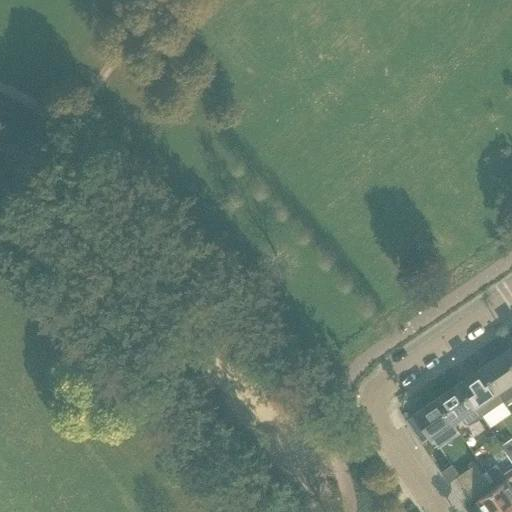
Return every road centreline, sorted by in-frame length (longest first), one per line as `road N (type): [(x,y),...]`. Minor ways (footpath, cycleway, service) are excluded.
road 1 (track): [(0,88),(142,185),(339,399)]
road 2 (track): [(0,249),(51,292),(252,511)]
road 3 (residential): [(435,511),(379,430),(384,384),(511,297)]
road 4 (track): [(0,210),(168,0)]
